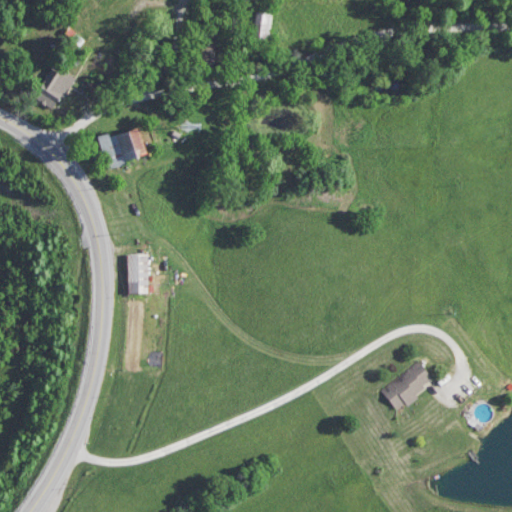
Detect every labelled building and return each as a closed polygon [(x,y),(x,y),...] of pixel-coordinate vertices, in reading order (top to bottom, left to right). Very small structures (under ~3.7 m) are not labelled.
[(244,41),(264,41),(264,12),(244,12),(244,41)] [(32,95),(50,107),(71,77),(53,65),(32,95)] [(102,166),(140,156),(132,125),(93,135),(102,166)] [(142,291),(142,253),(122,253),(122,291),(142,291)] [(379,389),(393,410),(432,383),(418,362),(379,389)]
